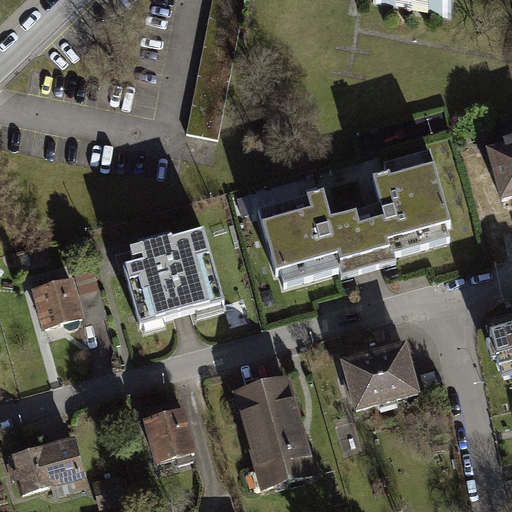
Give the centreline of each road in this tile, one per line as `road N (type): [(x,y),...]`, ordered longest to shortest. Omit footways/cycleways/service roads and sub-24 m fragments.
road 1 (residential): [(0,418),(444,295)]
road 2 (residential): [(444,295),(487,511)]
